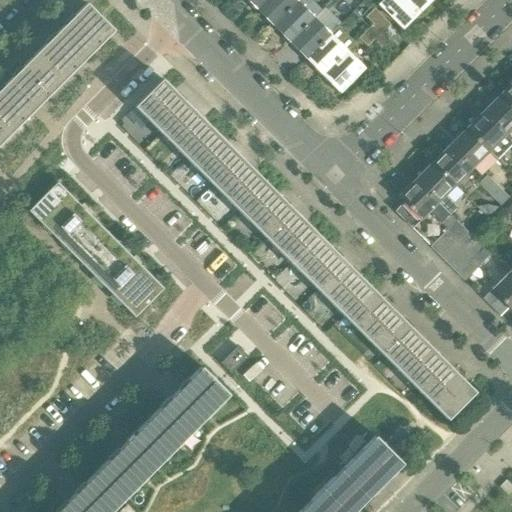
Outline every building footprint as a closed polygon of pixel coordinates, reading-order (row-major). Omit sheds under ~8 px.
[(255,9),(255,10),(264,0),(246,0),(255,9)] [(273,26),(273,27),(299,0),(264,0),(255,10),(256,10),(272,26),(272,27),(273,26)] [(289,43),(313,19),(314,18),(313,18),(321,10),(311,0),(299,0),(273,27),(288,42),(289,43)] [(419,12),(407,0),(382,0),(379,4),(379,3),(378,4),(402,29),(403,28),(419,12)] [(407,0),(419,12),(420,12),(419,11),(430,0),(407,0)] [(85,3),(0,88),(0,144),(113,31),(85,3)] [(382,17),(374,8),(365,17),(373,25),(382,17)] [(382,17),(373,25),(389,41),(398,33),(382,17)] [(304,59),(305,59),(330,35),(329,34),(313,19),(289,43),(305,58),(304,59)] [(322,76),(346,52),(346,51),(345,51),(330,35),(305,59),(305,60),(305,59),(321,75),(322,76)] [(346,52),(322,76),(337,91),(337,92),(338,92),(363,68),(362,67),(346,52)] [(133,107),(422,396),(446,420),(474,392),(161,79),(133,107)] [(511,82),(498,96),(511,109),(511,82)] [(511,109),(498,96),(482,112),(505,135),(511,127),(511,109)] [(482,112),(465,129),(488,152),(496,160),(511,144),(511,142),(505,135),(482,112)] [(465,129),(448,146),(471,169),(488,152),(465,129)] [(106,130),(89,145),(170,230),(187,214),(106,130)] [(448,146),(431,163),(454,186),(471,169),(448,146)] [(431,163),(414,180),(449,215),(457,207),(445,195),(454,186),(431,163)] [(478,183),(489,194),(496,187),(485,176),(478,183)] [(446,231),(453,238),(462,228),(449,215),(414,180),(398,197),(397,196),(397,197),(403,203),(420,220),(421,219),(420,219),(430,210),(433,212),(431,214),(444,226),(444,228),(444,227),(445,232),(446,231)] [(162,289),(58,185),(57,183),(29,212),(134,317),(162,289)] [(496,187),(489,194),(500,205),(507,198),(496,187)] [(420,220),(403,203),(394,212),(411,229),(420,220)] [(477,207),(487,217),(497,208),(487,205),(477,207)] [(492,222),(496,226),(500,222),(496,217),(492,222)] [(438,256),(447,264),(462,248),(459,245),(466,238),(469,235),(462,228),(453,238),(454,240),(438,256)] [(430,247),(438,256),(454,240),(453,238),(446,231),(445,232),(430,247)] [(459,245),(462,248),(465,251),(472,244),(466,238),(459,245)] [(447,264),(455,272),(471,256),(473,258),(482,248),(475,241),(472,244),(465,251),(462,248),(447,264)] [(482,248),(473,258),(480,265),(489,255),(482,248)] [(214,271),(327,388),(344,372),(231,255),(214,271)] [(471,256),(455,272),(463,281),(480,265),(473,258),(471,256)] [(490,290),(491,290),(507,308),(511,312),(511,278),(507,274),(492,290),(491,289),(490,290)] [(507,308),(491,290),(482,299),(499,316),(507,308)] [(220,364),(231,374),(248,357),(237,347),(220,364)] [(200,367),(180,387),(55,511),(110,511),(228,395),(200,367)] [(335,475),(313,497),(297,511),(353,511),(401,464),(373,436),(337,473),(335,475)]
